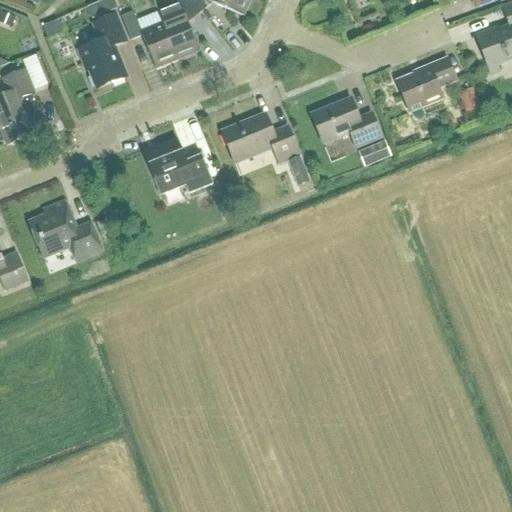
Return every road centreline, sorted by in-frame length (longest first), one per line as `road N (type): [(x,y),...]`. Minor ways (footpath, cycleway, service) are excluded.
road 1 (residential): [(277,28),(252,70),(115,126),(95,153),(0,192)]
road 2 (residential): [(277,28),(357,62),(435,31)]
road 3 (track): [(128,295),(0,345)]
